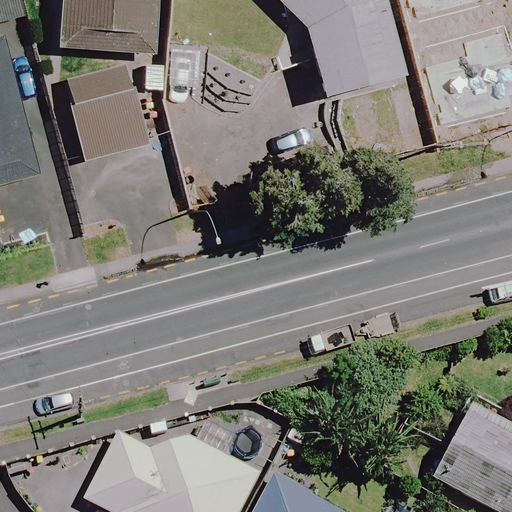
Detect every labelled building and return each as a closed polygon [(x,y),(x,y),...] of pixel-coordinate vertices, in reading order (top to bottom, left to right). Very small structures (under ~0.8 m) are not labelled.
[(0,0),(0,24),(15,21),(9,0),(0,0)] [(147,58),(148,0),(54,0),(53,55),(147,58)] [(374,0),(261,0),(293,32),(309,103),(392,85),(374,0)] [(403,0),(423,70),(491,51),(476,0),(403,0)] [(138,150),(118,69),(54,85),(74,166),(138,150)] [(0,188),(25,183),(0,76),(0,188)] [(511,511),(511,436),(462,411),(424,483),(479,511),(511,511)] [(111,439),(79,503),(97,511),(234,511),(252,478),(181,443),(145,457),(111,439)] [(319,511),(269,484),(253,511),(319,511)]
